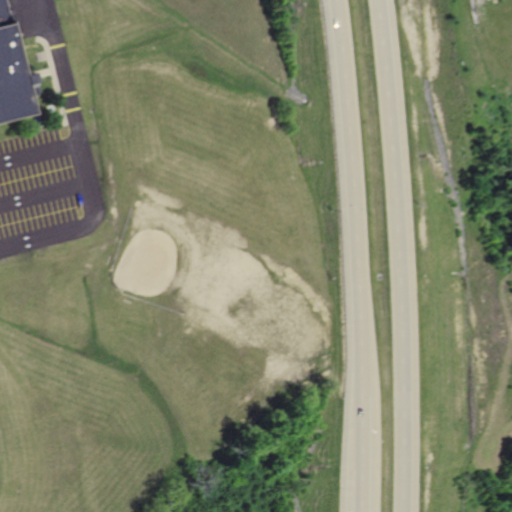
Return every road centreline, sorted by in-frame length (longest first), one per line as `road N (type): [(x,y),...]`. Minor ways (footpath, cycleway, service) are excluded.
road 1 (trunk): [(412,511),(399,176),(380,0)]
road 2 (trunk): [(340,0),(372,396)]
